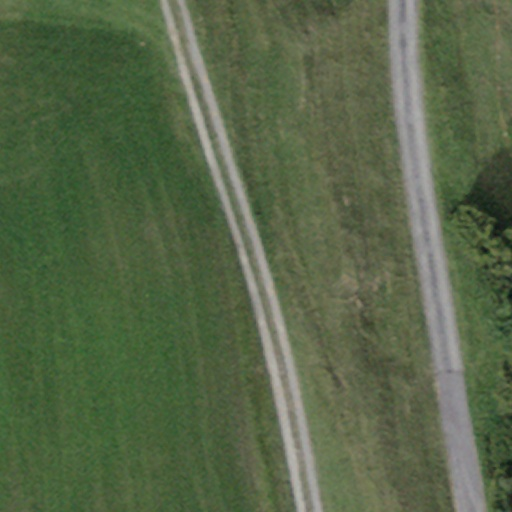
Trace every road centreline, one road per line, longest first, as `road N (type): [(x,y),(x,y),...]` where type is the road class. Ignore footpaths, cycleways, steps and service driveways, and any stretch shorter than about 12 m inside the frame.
road 1 (track): [(306,511),(271,333),(170,0)]
road 2 (track): [(471,511),(400,65),(400,0)]
